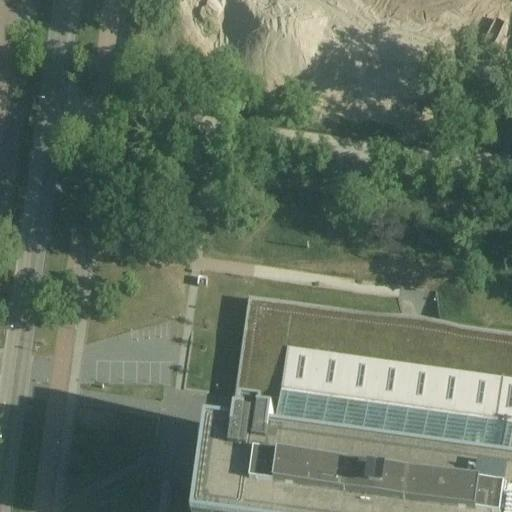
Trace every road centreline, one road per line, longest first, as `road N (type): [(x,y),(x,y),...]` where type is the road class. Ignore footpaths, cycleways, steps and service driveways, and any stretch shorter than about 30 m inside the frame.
road 1 (residential): [(511,176),(51,105)]
road 2 (residential): [(0,483),(51,105)]
